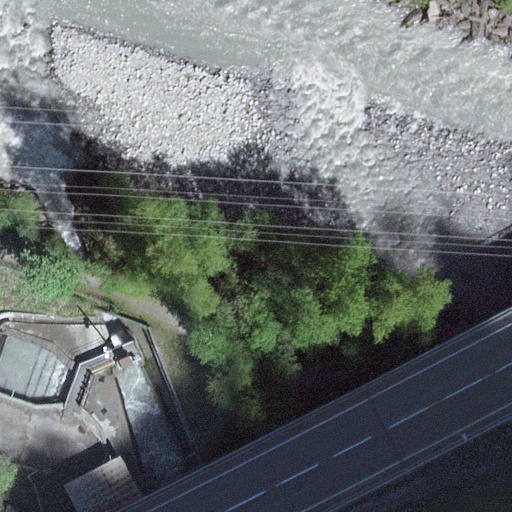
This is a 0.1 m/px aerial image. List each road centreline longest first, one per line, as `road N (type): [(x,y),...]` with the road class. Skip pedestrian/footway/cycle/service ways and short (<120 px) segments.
road 1 (primary): [(511,355),(221,511)]
road 2 (track): [(0,244),(285,348)]
